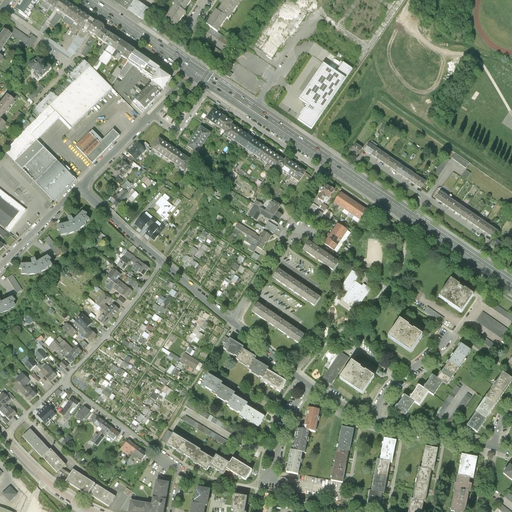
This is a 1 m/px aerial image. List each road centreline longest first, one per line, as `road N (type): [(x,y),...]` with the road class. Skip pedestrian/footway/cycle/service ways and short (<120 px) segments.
road 1 (primary): [(193,68),(511,286)]
road 2 (residential): [(172,511),(179,468),(63,380)]
road 3 (residential): [(78,186),(193,68)]
road 4 (residential): [(63,380),(161,262)]
road 5 (residential): [(373,419),(492,446)]
road 6 (primary): [(94,0),(193,68)]
